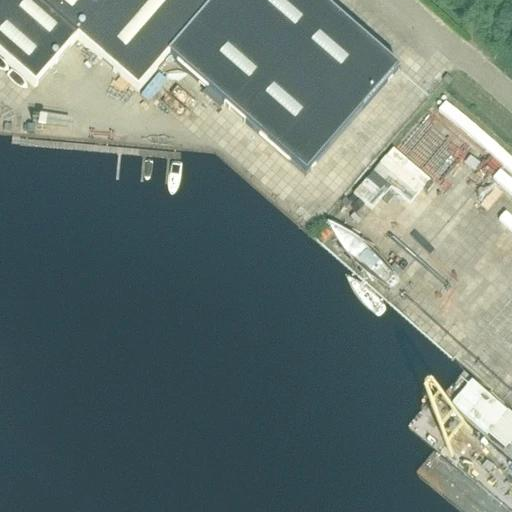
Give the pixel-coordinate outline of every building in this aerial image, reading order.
[(0,0),(0,61),(34,91),(76,42),(136,95),(168,59),(306,179),(398,74),(313,0),(0,0)] [(452,82),(446,77),(441,83),(447,88),(452,82)] [(433,210),(414,193),(401,208),(383,192),(363,214),(399,247),(433,210)] [(452,254),(466,238),(435,211),(421,227),(452,254)] [(369,241),(348,261),(370,283),(390,262),(369,241)] [(436,319),(426,330),(459,359),(480,334),(426,287),(413,302),(404,294),(397,302),(417,320),(426,310),(436,319)]
